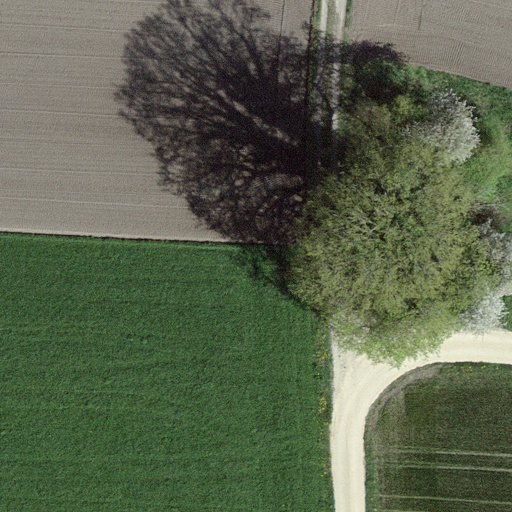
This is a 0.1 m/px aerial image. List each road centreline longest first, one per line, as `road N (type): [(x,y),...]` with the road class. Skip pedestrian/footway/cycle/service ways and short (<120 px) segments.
road 1 (track): [(337,359),(324,0)]
road 2 (unclassified): [(343,511),(337,359),(511,347)]
